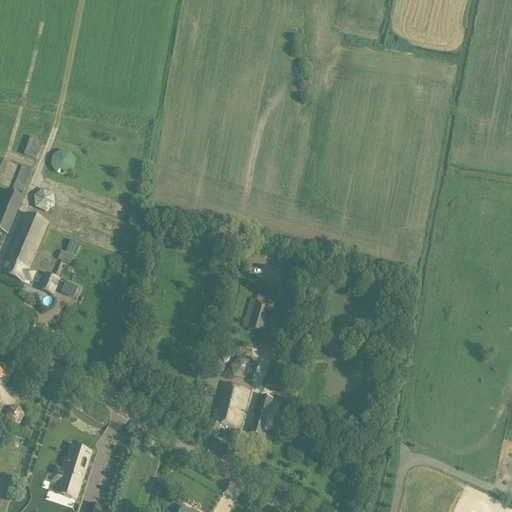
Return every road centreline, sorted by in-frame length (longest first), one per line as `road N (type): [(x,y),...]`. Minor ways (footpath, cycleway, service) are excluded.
road 1 (tertiary): [(288,511),(0,333)]
road 2 (track): [(0,265),(54,130),(81,0)]
road 3 (track): [(394,511),(402,475),(417,461),(511,497)]
